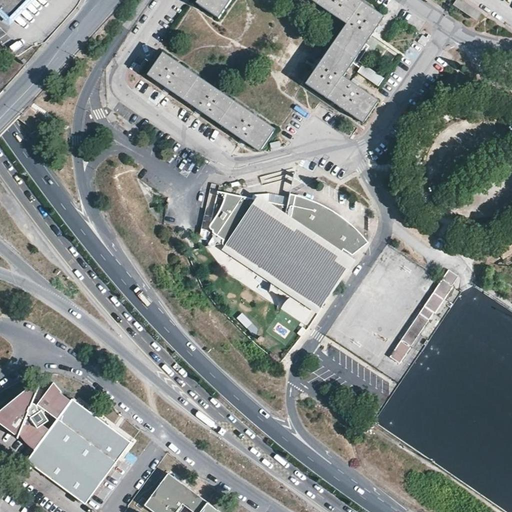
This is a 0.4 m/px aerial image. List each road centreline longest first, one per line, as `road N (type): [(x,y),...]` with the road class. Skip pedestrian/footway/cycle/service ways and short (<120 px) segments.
road 1 (residential): [(371,502),(373,488),(311,441),(291,404),(297,366),(388,228),(386,208),(352,150)]
road 2 (primary): [(180,342),(91,210),(78,162),(85,94),(146,0)]
road 3 (primary): [(0,159),(105,298),(241,432)]
road 4 (residential): [(168,0),(120,76),(126,95),(229,161),(325,142),(352,150)]
road 5 (primary): [(180,342),(103,260),(0,118)]
road 6 (primary): [(371,502),(180,342)]
road 7 (primary): [(63,305),(210,423),(241,432)]
road 8 (tertiary): [(109,0),(0,118)]
road 9 (residential): [(352,150),(372,138),(448,28)]
road 10 (residential): [(42,351),(94,375),(167,435)]
road 11 (residential): [(167,435),(273,511)]
road 12 (primary): [(241,432),(342,511)]
